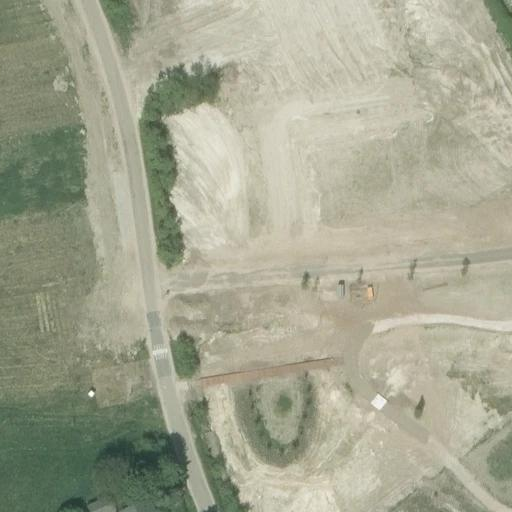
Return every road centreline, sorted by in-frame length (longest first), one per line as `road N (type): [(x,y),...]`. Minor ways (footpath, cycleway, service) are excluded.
road 1 (residential): [(301,262),(274,130),(416,107),(393,0)]
road 2 (residential): [(150,288),(120,94),(79,0)]
road 3 (residential): [(207,511),(170,401),(150,288)]
road 4 (residential): [(301,262),(511,236)]
road 5 (residential): [(150,288),(301,262)]
